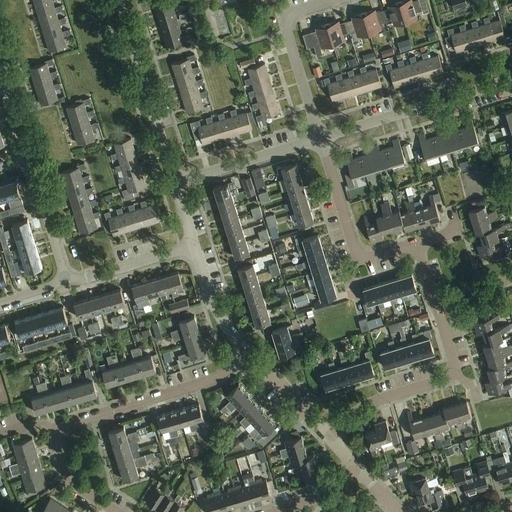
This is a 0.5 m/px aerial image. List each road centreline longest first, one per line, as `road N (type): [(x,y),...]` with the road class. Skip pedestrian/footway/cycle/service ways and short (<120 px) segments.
road 1 (residential): [(116,511),(70,481),(57,438),(63,427),(214,380),(245,354)]
road 2 (residential): [(319,138),(511,81)]
road 3 (unclassified): [(175,185),(118,0)]
road 4 (residential): [(418,248),(359,261),(319,138)]
road 5 (residential): [(339,0),(282,18),(319,138)]
road 6 (residential): [(175,185),(319,138)]
road 7 (residential): [(328,437),(379,400),(453,375)]
road 8 (residential): [(193,247),(65,280)]
road 9 (residential): [(65,280),(23,161)]
